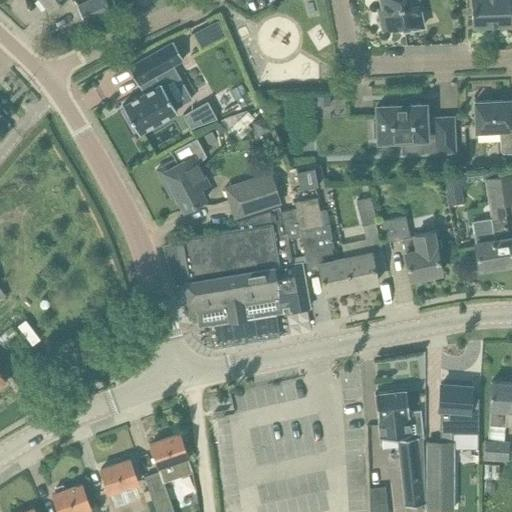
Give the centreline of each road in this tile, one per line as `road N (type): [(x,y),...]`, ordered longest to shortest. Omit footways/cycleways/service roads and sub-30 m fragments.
road 1 (tertiary): [(511,319),(443,323),(175,381)]
road 2 (tertiary): [(175,381),(124,207),(47,77)]
road 3 (residential): [(337,0),(348,49),(364,65),(511,60)]
road 4 (tertiary): [(175,381),(104,404),(0,460)]
road 5 (residential): [(47,77),(203,0)]
road 6 (track): [(189,378),(207,511)]
